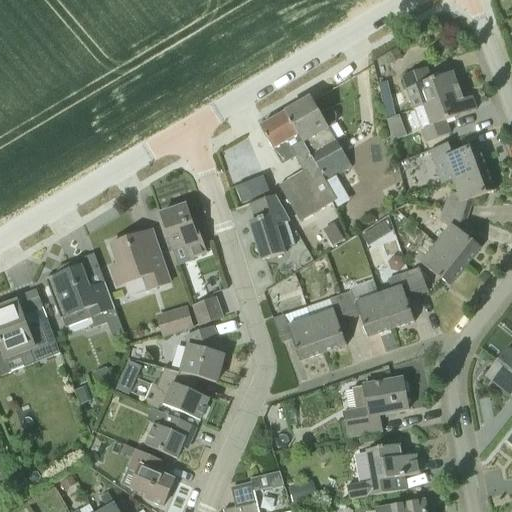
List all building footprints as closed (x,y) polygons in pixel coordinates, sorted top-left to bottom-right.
[(397,49),(383,58),(388,66),(402,58),(397,49)] [(424,107),(460,94),(453,73),(431,81),(426,69),(403,78),(407,90),(405,91),(412,112),(424,107)] [(386,83),(379,85),(388,118),(395,116),(386,83)] [(460,94),(424,107),(432,127),(422,130),(426,143),(450,135),(446,122),(468,114),(460,94)] [(312,99),(287,113),(324,177),(323,178),(341,207),(350,201),(336,177),(352,167),(337,142),(337,143),(329,129),(335,125),(335,117),(331,108),(321,115),(312,99)] [(324,177),(287,113),(261,128),(282,165),(296,156),(308,178),(295,186),(291,180),(279,187),(300,223),(325,209),(334,203),(338,209),(341,207),(323,178),(324,177)] [(453,180),(453,181),(487,169),(479,145),(456,154),(453,143),(428,152),(440,186),(453,180)] [(448,199),(445,209),(468,217),(473,200),(496,192),(487,169),(453,181),(461,201),(456,202),(448,199)] [(264,178),(236,189),(241,204),(270,193),(264,178)] [(285,255),(277,227),(291,222),(276,197),(236,210),(237,211),(251,207),(256,222),(250,224),(262,262),(285,255)] [(194,261),(194,258),(207,254),(195,222),(192,222),(187,207),(162,216),(179,267),(194,261)] [(450,229),(437,245),(466,268),(481,249),(462,234),(468,217),(445,209),(441,222),(450,229)] [(385,222),(373,229),(380,240),(391,233),(385,222)] [(334,225),(323,231),(332,247),(343,240),(334,225)] [(171,283),(155,239),(142,243),(140,237),(111,247),(118,267),(110,270),(117,287),(143,278),(148,292),(171,283)] [(466,268),(437,245),(422,265),(450,287),(466,268)] [(92,319),(116,310),(105,283),(90,289),(82,267),(79,268),(76,261),(56,269),(58,276),(46,280),(61,321),(62,320),(65,329),(92,319)] [(403,288),(380,296),(392,331),(415,322),(407,300),(429,292),(421,270),(399,277),(403,288)] [(353,293),(342,297),(350,320),(360,316),(368,339),(392,331),(380,296),(357,304),(353,293)] [(335,312),(312,320),(324,354),(347,346),(339,324),(350,320),(342,297),(331,301),(335,312)] [(216,300),(194,308),(200,327),(223,319),(216,300)] [(35,364),(54,357),(40,322),(27,327),(18,303),(2,309),(4,314),(0,315),(0,345),(4,354),(0,355),(0,374),(1,378),(11,373),(8,365),(21,360),(24,368),(35,364)] [(157,317),(164,339),(194,330),(188,307),(157,317)] [(125,334),(118,316),(107,321),(113,339),(125,334)] [(324,354),(312,320),(289,328),(285,317),(274,321),(282,343),(293,340),(300,362),(324,354)] [(190,346),(182,374),(196,378),(217,384),(225,356),(223,355),(213,328),(187,338),(190,346)] [(511,348),(487,378),(511,397),(511,396),(511,348)] [(172,410),(169,417),(196,428),(199,421),(200,422),(210,400),(190,391),(196,378),(182,374),(165,370),(158,388),(152,385),(145,401),(147,406),(158,411),(160,407),(163,408),(164,406),(172,410)] [(130,397),(135,384),(121,378),(116,391),(130,397)] [(355,410),(342,413),(347,439),(382,432),(379,417),(409,411),(403,380),(364,387),(351,389),(355,410)] [(86,388),(76,392),(81,406),(91,402),(86,388)] [(197,429),(196,428),(169,417),(164,429),(155,425),(146,447),(177,460),(182,449),(190,445),(197,429)] [(134,459),(138,451),(125,446),(122,454),(134,459)] [(373,483),(365,484),(367,498),(407,491),(404,478),(420,475),(417,456),(403,458),(400,446),(367,452),(373,483)] [(134,459),(129,471),(138,475),(132,490),(148,496),(146,500),(164,508),(175,481),(160,475),(165,463),(138,451),(134,459)] [(0,495),(10,489),(0,473),(0,495)] [(259,511),(255,493),(283,486),(280,473),(251,480),(252,484),(233,488),(238,508),(223,511),(259,511)] [(38,484),(40,479),(38,474),(32,474),(29,479),(32,484),(38,484)] [(72,477),(60,483),(65,492),(76,485),(72,477)] [(305,493),(302,484),(289,488),(294,506),(307,502),(305,493)] [(108,510),(103,511),(120,511),(116,505),(115,505),(109,494),(101,499),(108,510)] [(426,511),(425,502),(378,511),(377,511),(426,511)]
